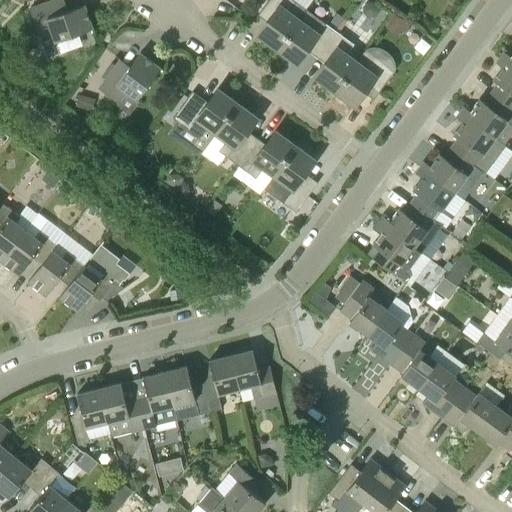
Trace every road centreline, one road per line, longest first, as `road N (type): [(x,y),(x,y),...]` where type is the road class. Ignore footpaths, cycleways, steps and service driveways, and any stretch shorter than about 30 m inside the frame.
road 1 (residential): [(380,164),(160,0)]
road 2 (residential): [(36,368),(229,320),(273,300)]
road 3 (residential): [(380,164),(502,0)]
road 4 (residential): [(492,511),(351,402)]
road 5 (residential): [(273,300),(380,164)]
road 6 (residential): [(351,402),(293,358),(273,300)]
road 7 (residential): [(297,511),(298,472),(351,402)]
